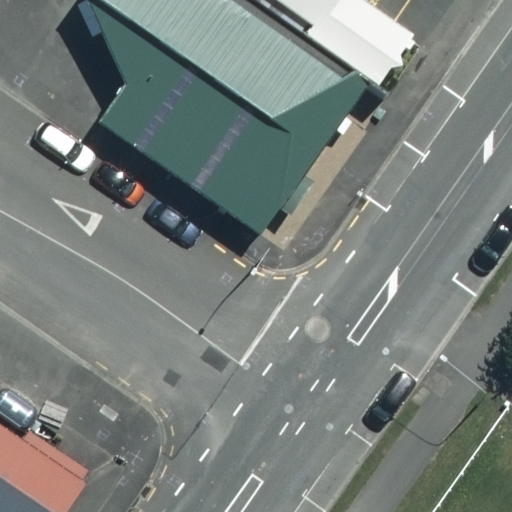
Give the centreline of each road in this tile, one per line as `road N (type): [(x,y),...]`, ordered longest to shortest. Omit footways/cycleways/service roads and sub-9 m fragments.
road 1 (unclassified): [(0,190),(309,402)]
road 2 (tertiary): [(309,402),(511,110)]
road 3 (tertiary): [(232,511),(309,402)]
